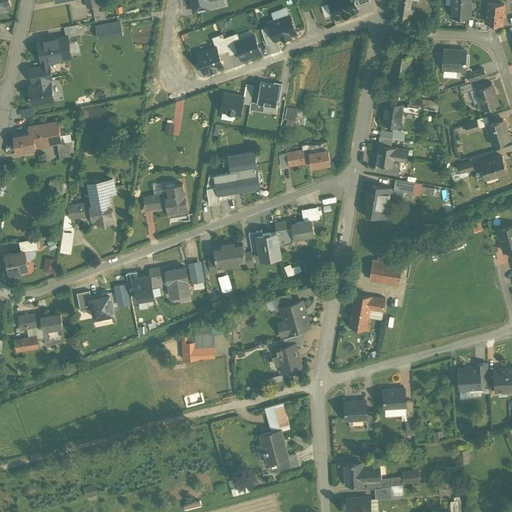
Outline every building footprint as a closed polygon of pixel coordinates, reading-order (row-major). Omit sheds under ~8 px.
[(9,0),(0,0),(0,8),(11,6),(9,0)] [(191,0),(194,12),(225,5),(223,0),(191,0)] [(329,0),(330,2),(334,13),(335,17),(342,14),(343,16),(351,13),(350,12),(357,9),(356,7),(353,0),(329,0)] [(398,0),(397,15),(411,17),(413,8),(410,7),(411,1),(411,0),(398,0)] [(470,0),(452,0),(452,4),(451,15),(470,16),(470,0)] [(325,16),(334,13),(330,2),(321,5),(325,16)] [(504,4),(488,2),(486,22),(502,24),(504,4)] [(88,7),(86,7),(88,18),(100,15),(98,5),(88,7)] [(296,32),(289,15),(269,22),(270,25),(275,39),(276,39),(282,37),(282,38),(289,35),(289,34),(296,32)] [(120,20),(96,25),(98,39),(123,35),(120,20)] [(79,24),(64,26),(65,34),(80,31),(79,24)] [(276,41),(276,39),(275,39),(270,25),(261,28),(267,44),(276,41)] [(237,34),(240,40),(253,35),(251,29),(237,34)] [(216,47),(219,54),(228,50),(224,38),(222,33),(212,37),(216,47)] [(224,38),(228,50),(230,54),(239,51),(236,41),(240,40),(237,34),(237,33),(224,38)] [(240,40),(236,41),(239,51),(242,59),(260,52),(254,35),(253,35),(240,40)] [(68,36),(38,41),(42,62),(43,62),(44,66),(48,65),(48,61),(71,56),(71,55),(69,42),(68,36)] [(69,42),(71,55),(81,53),(78,41),(69,42)] [(423,44),(410,44),(410,51),(423,52),(423,44)] [(216,47),(198,53),(204,72),(223,65),(219,54),(216,47)] [(466,50),(443,49),(442,68),(465,69),(466,50)] [(411,56),(393,53),(389,75),(408,78),(411,56)] [(44,66),(30,68),(32,81),(35,80),(49,78),(52,77),(49,65),(48,65),(44,66)] [(483,68),(468,73),(470,80),(486,75),(483,68)] [(49,78),(35,80),(36,84),(29,85),(32,104),(54,100),(51,81),(50,82),(49,78)] [(51,81),(54,100),(63,98),(60,80),(51,81)] [(274,83),(260,81),(257,102),(264,104),(276,106),(277,100),(279,100),(282,82),(274,81),(274,83)] [(471,82),(459,86),(462,93),(473,89),(471,82)] [(491,84),(475,89),(479,101),(478,101),(481,110),(498,104),(491,84)] [(244,96),(224,92),(221,111),(241,114),(244,96)] [(421,99),(409,97),(407,106),(420,108),(421,99)] [(421,99),(420,108),(438,111),(440,101),(421,98),(421,99)] [(264,104),(257,102),(251,101),(249,108),(263,111),(264,104)] [(403,104),(386,101),(383,122),(399,125),(403,104)] [(276,106),(264,104),(263,111),(275,113),(276,106)] [(289,106),(287,117),(296,120),(299,108),(289,106)] [(105,107),(85,110),(86,116),(83,117),(83,120),(81,120),(82,123),(87,122),(86,120),(93,119),(92,116),(98,115),(99,123),(108,122),(105,107)] [(487,116),(477,119),(479,126),(487,124),(489,124),(487,116)] [(294,120),(288,119),(286,131),(292,132),(294,120)] [(477,119),(466,123),(468,131),(480,128),(479,126),(477,119)] [(489,124),(487,124),(490,136),(493,135),(496,143),(509,139),(506,130),(505,131),(502,120),(503,120),(503,119),(489,124)] [(58,122),(51,123),(53,136),(60,135),(58,122)] [(51,123),(29,127),(30,133),(14,136),(16,151),(36,148),(36,145),(51,143),(50,137),(53,136),(51,123)] [(381,129),(379,135),(392,137),(393,131),(381,129)] [(50,137),(51,143),(57,141),(70,139),(72,155),(74,155),(77,139),(72,139),(70,132),(60,135),(53,136),(50,137)] [(392,137),(379,135),(378,141),(391,143),(392,137)] [(70,139),(57,141),(60,157),(72,155),(70,139)] [(327,141),(302,145),(303,150),(311,148),(312,152),(328,149),(327,141)] [(395,147),(379,144),(374,169),(398,173),(400,163),(392,161),(393,157),(405,159),(405,160),(406,160),(408,149),(395,147)] [(303,150),(292,152),(294,164),(310,161),(309,152),(312,152),(311,148),(303,150)] [(312,152),(309,152),(310,161),(311,167),(330,163),(328,149),(312,152)] [(233,170),(233,172),(215,175),(218,193),(219,193),(234,191),(237,190),(237,189),(240,189),(240,190),(259,186),(259,183),(257,172),(256,172),(255,166),(257,166),(254,151),(229,155),(230,164),(231,170),(233,170)] [(501,155),(480,162),(485,179),(507,172),(501,155)] [(471,161),(459,164),(461,172),(473,168),(471,161)] [(461,172),(459,164),(450,167),(453,179),(462,176),(461,172)] [(220,203),(220,200),(219,193),(218,193),(215,175),(209,176),(207,189),(209,204),(220,203)] [(113,178),(89,182),(92,201),(93,205),(90,205),(92,214),(94,223),(101,222),(102,222),(106,225),(108,221),(109,221),(113,220),(109,201),(110,201),(108,193),(114,192),(114,193),(115,193),(115,192),(113,178)] [(395,178),(395,181),(415,184),(414,192),(420,193),(421,186),(422,183),(395,178)] [(57,182),(63,183),(64,180),(54,179),(52,194),(61,195),(62,192),(56,191),(57,182)] [(154,195),(168,193),(167,186),(175,185),(174,181),(153,184),(154,195)] [(415,184),(395,181),(394,189),(405,191),(414,192),(415,184)] [(175,185),(167,186),(168,193),(168,196),(165,197),(167,206),(168,217),(188,214),(185,194),(184,194),(183,183),(175,185)] [(390,187),(368,184),(365,204),(371,205),(370,214),(385,216),(388,194),(390,187)] [(421,186),(420,193),(433,195),(434,188),(421,186)] [(394,189),(390,187),(388,194),(404,197),(405,191),(394,189)] [(235,197),(234,191),(219,193),(220,200),(235,197)] [(154,195),(149,196),(151,208),(151,209),(167,206),(165,197),(168,196),(168,193),(154,195)] [(92,201),(74,204),(74,205),(76,217),(92,214),(90,205),(93,205),(92,201)] [(55,216),(61,217),(63,205),(57,204),(50,206),(50,212),(55,216)] [(304,221),(311,220),(319,219),(317,207),(301,210),(304,221)] [(70,214),(65,215),(63,228),(72,226),(71,218),(70,218),(70,214)] [(294,219),(275,223),(277,233),(278,243),(281,243),(283,244),(291,243),(293,241),(296,240),(295,238),(292,223),(295,223),(294,219)] [(295,223),(292,223),(295,238),(314,234),(311,220),(304,221),(295,223)] [(476,230),(484,227),(482,221),(474,224),(476,230)] [(511,225),(498,229),(504,251),(511,248),(511,225)] [(72,226),(63,228),(60,252),(71,253),(74,231),(74,226),(72,226)] [(249,233),(252,250),(252,251),(259,249),(257,236),(262,235),(262,230),(249,233)] [(262,235),(257,236),(259,249),(260,255),(268,253),(268,258),(281,256),(278,243),(277,233),(271,234),(263,235),(262,235)] [(37,237),(19,241),(21,251),(25,250),(25,251),(39,248),(37,237)] [(429,250),(426,241),(414,245),(417,254),(429,250)] [(235,245),(232,245),(231,242),(228,243),(232,265),(247,263),(247,259),(246,259),(244,252),(243,243),(235,245)] [(222,247),(214,248),(215,256),(216,264),(216,268),(232,265),(228,243),(224,243),(225,246),(222,247)] [(414,245),(404,249),(407,257),(417,254),(414,245)] [(21,251),(6,253),(9,271),(10,271),(11,274),(21,273),(21,269),(28,267),(25,251),(25,250),(21,251)] [(252,250),(244,252),(246,259),(247,259),(247,263),(247,265),(254,264),(252,251),(252,250)] [(388,262),(373,259),(369,279),(399,284),(404,256),(389,254),(388,262)] [(215,256),(208,258),(208,259),(210,270),(210,271),(217,270),(216,268),(216,264),(215,256)] [(56,259),(45,258),(43,271),(54,273),(56,259)] [(290,264),(284,267),(288,276),(301,271),(299,265),(291,268),(290,264)] [(169,266),(150,269),(150,275),(152,282),(168,279),(169,286),(170,296),(190,293),(185,266),(169,269),(169,266)] [(136,290),(134,278),(138,277),(137,271),(126,273),(129,291),(136,290)] [(152,286),(152,282),(150,275),(138,277),(134,278),(136,290),(138,300),(154,297),(152,286)] [(169,286),(168,279),(152,282),(152,286),(157,286),(157,288),(169,286)] [(91,298),(91,296),(89,290),(77,293),(81,311),(93,308),(91,298)] [(290,292),(273,297),(276,310),(282,309),(281,306),(293,302),(290,292)] [(375,296),(354,293),(349,326),(367,329),(370,308),(373,309),(375,296)] [(91,298),(93,308),(95,318),(114,314),(110,295),(100,296),(91,298)] [(385,298),(375,296),(373,309),(383,310),(385,298)] [(293,302),(281,306),(282,309),(285,320),(278,322),(281,334),(309,326),(302,300),(293,302)] [(44,311),(24,315),(26,327),(43,325),(41,315),(44,315),(44,311)] [(44,315),(41,315),(43,325),(46,344),(57,342),(56,341),(65,340),(61,312),(44,315)] [(183,334),(184,341),(196,341),(196,334),(213,333),(213,332),(213,322),(183,334)] [(303,332),(283,337),(285,345),(295,342),(296,345),(306,342),(303,332)] [(213,333),(196,334),(196,341),(184,341),(185,359),(197,359),(197,352),(215,351),(213,333)] [(37,336),(14,339),(16,350),(38,347),(37,336)] [(285,345),(272,349),(276,364),(281,363),(284,373),(302,367),(296,345),(295,342),(285,345)] [(488,363),(476,364),(476,367),(479,367),(480,380),(489,380),(489,376),(488,363)] [(472,367),(471,366),(465,366),(464,367),(458,368),(460,389),(470,388),(481,387),(480,380),(479,367),(476,367),(472,367)] [(507,367),(494,368),(495,376),(496,389),(496,390),(508,389),(507,367)] [(285,378),(284,373),(272,376),(273,381),(285,378)] [(481,387),(470,388),(470,397),(481,396),(481,387)] [(405,388),(383,389),(383,399),(384,399),(384,406),(384,408),(385,408),(385,407),(393,406),(393,407),(405,406),(406,406),(406,401),(405,388)] [(470,397),(470,388),(460,389),(460,398),(470,397)] [(366,399),(344,401),(344,410),(345,410),(345,417),(345,419),(366,418),(367,418),(367,412),(366,399)] [(412,400),(406,401),(406,406),(405,406),(406,414),(406,417),(414,416),(412,400)] [(283,402),(265,407),(271,431),(281,429),(290,427),(283,402)] [(406,414),(405,406),(393,407),(393,406),(385,407),(385,408),(386,415),(406,414)] [(375,428),(374,411),(367,412),(367,418),(366,418),(367,428),(375,428)] [(414,416),(406,417),(407,431),(414,431),(414,416)] [(271,431),(260,434),(262,443),(257,445),(259,453),(263,452),(263,451),(264,451),(267,461),(277,459),(288,455),(281,429),(271,431)] [(459,450),(460,463),(470,462),(470,449),(459,450)] [(297,452),(288,455),(277,459),(280,469),(300,463),(297,452)] [(362,461),(345,462),(346,472),(345,472),(346,483),(363,482),(363,479),(380,478),(379,466),(362,467),(362,461)] [(454,467),(443,467),(444,478),(455,477),(454,467)] [(417,470),(403,471),(403,476),(404,482),(419,480),(417,470)] [(243,476),(233,479),(235,488),(246,485),(243,476)] [(403,476),(380,478),(380,480),(381,486),(391,485),(402,484),(404,484),(404,482),(403,476)] [(380,480),(366,481),(367,488),(381,487),(381,486),(380,480)] [(233,496),(250,491),(248,484),(246,485),(235,488),(231,489),(233,496)] [(391,485),(392,498),(403,497),(402,484),(391,485)] [(94,485),(83,488),(85,497),(96,494),(94,485)] [(391,485),(381,486),(381,487),(367,488),(367,489),(375,488),(375,497),(375,499),(378,499),(392,498),(391,485)] [(370,496),(347,497),(347,511),(370,511),(370,497),(370,496)] [(375,497),(370,497),(370,511),(378,511),(378,499),(375,499),(375,497)]
